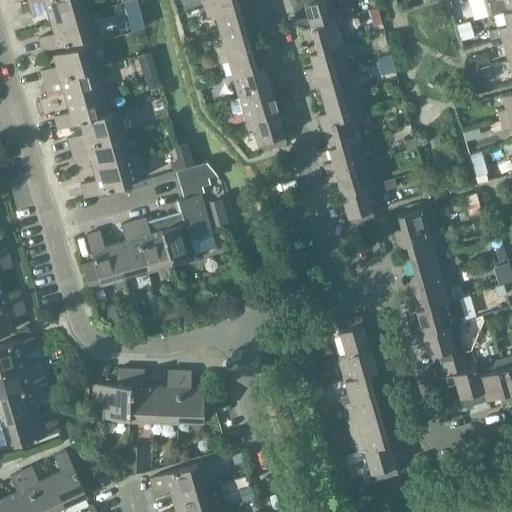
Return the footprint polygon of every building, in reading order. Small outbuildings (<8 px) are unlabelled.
[(88,12),(84,0),(43,0),(29,4),(33,17),(48,12),(51,23),(88,12)] [(202,0),(204,8),(233,0),(202,0)] [(251,20),(245,0),(233,0),(204,8),(207,17),(215,15),(219,29),(251,20)] [(311,28),(343,18),(341,9),(333,12),(329,0),(303,0),(311,27),(311,28)] [(511,0),(486,0),(491,15),(503,12),(511,9),(511,0)] [(377,8),(369,10),(373,26),(381,24),(377,8)] [(511,34),(511,9),(503,12),(507,26),(499,28),(501,37),(511,34)] [(43,51),(95,36),(88,12),(51,23),(54,33),(39,38),(43,51)] [(311,28),(311,27),(303,30),(310,53),(342,44),(338,30),(346,28),(343,18),(311,28)] [(215,45),(218,54),(258,43),(251,20),(219,29),(223,43),(215,45)] [(499,28),(488,31),(491,40),(501,37),(499,28)] [(471,30),(459,34),(461,41),(473,37),(471,30)] [(508,60),(511,59),(511,34),(501,37),(508,60)] [(228,61),(232,75),(265,66),(258,43),(218,54),(220,64),(228,61)] [(41,70),(44,83),(96,68),(89,44),(53,55),(56,66),(41,70)] [(342,44),(310,53),(314,67),(306,69),(308,79),(348,67),(342,44)] [(485,51),(466,57),(469,68),(488,62),(485,51)] [(150,53),(138,56),(140,66),(153,62),(150,53)] [(391,55),(378,58),(382,75),(395,71),(391,55)] [(234,80),(239,98),(279,87),(277,78),(269,80),(265,66),(232,75),(234,80)] [(470,72),(474,84),(483,82),(493,79),(490,66),(470,72)] [(348,67),(308,79),(311,88),(319,85),(323,99),(355,90),(348,67)] [(96,68),(44,83),(48,96),(63,91),(66,102),(103,91),(96,68)] [(232,75),(218,79),(220,84),(234,80),(232,75)] [(154,78),(146,81),(149,89),(157,87),(154,78)] [(243,114),(244,115),(245,121),(278,112),(274,98),(282,96),(279,87),(239,98),(243,114)] [(355,90),(323,99),(327,113),(319,116),(321,125),(362,113),(355,90)] [(109,113),(103,91),(66,102),(69,112),(54,117),(58,129),(80,123),(110,114),(109,113)] [(497,111),(500,120),(511,116),(511,91),(502,94),(506,109),(497,111)] [(110,114),(80,123),(83,133),(67,138),(71,150),(123,135),(116,111),(109,113),(110,114)] [(287,144),(278,112),(245,121),(248,130),(256,128),(263,151),(287,144)] [(328,148),(360,138),(356,125),(364,122),(362,113),(321,125),(328,148)] [(233,117),(228,118),(230,126),(245,121),(244,115),(243,114),(233,117)] [(511,130),(511,116),(500,120),(503,129),(511,127),(511,130)] [(500,120),(491,123),(494,132),(503,129),(500,120)] [(130,158),(123,135),(71,150),(74,163),(90,158),(93,169),(130,158)] [(360,138),(328,148),(332,162),(324,164),(327,173),(367,162),(360,138)] [(414,138),(403,142),(405,150),(417,147),(414,138)] [(178,160),(181,169),(193,166),(191,156),(178,160)] [(84,197),(136,183),(130,158),(93,169),(96,179),(81,184),(84,197)] [(341,194),(373,185),(367,162),(327,173),(329,182),(337,180),(341,194)] [(484,162),(472,165),(476,177),(486,174),(487,173),(484,162)] [(204,163),(176,171),(179,180),(180,185),(204,178),(208,177),(215,175),(215,174),(210,169),(205,163),(204,163)] [(204,178),(180,185),(184,198),(203,192),(202,186),(210,184),(208,177),(204,178)] [(427,181),(420,184),(422,193),(430,191),(430,190),(429,188),(427,181)] [(341,194),(350,225),(374,219),(368,196),(376,194),(373,185),(341,194)] [(181,212),(158,219),(171,266),(195,260),(194,254),(216,247),(201,193),(177,200),(181,212)] [(476,193),(462,197),(466,211),(469,219),(482,215),(476,193)] [(222,199),(210,202),(216,225),(228,222),(222,199)] [(394,231),(396,240),(437,229),(430,205),(398,215),(402,229),(394,231)] [(133,221),(148,273),(171,266),(158,219),(147,222),(146,217),(133,221)] [(481,218),(472,221),(474,231),(484,229),(481,218)] [(133,221),(121,225),(125,240),(115,243),(125,280),(148,273),(133,221)] [(437,229),(396,240),(399,250),(407,247),(411,261),(443,252),(437,229)] [(104,246),(100,231),(86,235),(94,262),(82,265),(90,290),(125,280),(115,243),(104,246)] [(0,257),(9,255),(6,244),(0,245),(0,257)] [(504,248),(497,250),(500,261),(507,259),(504,248)] [(443,252),(411,261),(415,275),(407,277),(409,287),(450,275),(443,252)] [(0,280),(0,270),(13,266),(9,255),(0,257),(0,282),(1,282),(0,280)] [(511,275),(511,274),(501,277),(503,284),(511,281),(511,275)] [(416,310),(448,300),(444,286),(452,284),(450,275),(409,287),(416,310)] [(0,282),(0,307),(23,301),(19,290),(4,294),(1,282),(0,282)] [(504,285),(495,288),(497,297),(506,294),(504,285)] [(456,298),(448,300),(416,310),(420,324),(412,326),(414,335),(455,324),(463,321),(456,298)] [(10,317),(26,313),(23,301),(0,307),(0,333),(14,330),(10,317)] [(183,303),(175,305),(177,315),(185,312),(183,303)] [(175,305),(157,310),(160,320),(177,315),(175,305)] [(337,323),(346,354),(346,355),(378,346),(375,336),(367,339),(361,316),(337,323)] [(319,324),(306,328),(310,344),(324,340),(319,324)] [(465,358),(455,324),(414,335),(417,344),(425,342),(429,356),(438,354),(441,365),(465,358)] [(33,337),(0,346),(0,372),(24,365),(21,354),(36,349),(33,337)] [(483,344),(472,347),(475,356),(486,354),(483,344)] [(344,380),(376,371),(372,357),(380,355),(378,346),(346,355),(346,354),(337,357),(344,380)] [(511,356),(499,360),(511,400),(511,399),(511,356)] [(462,406),(485,399),(483,390),(476,367),(468,369),(465,358),(441,365),(447,385),(455,383),(459,397),(462,406)] [(328,360),(319,363),(321,370),(330,368),(328,360)] [(502,403),(511,400),(499,360),(476,367),(483,390),(485,399),(499,395),(502,403)] [(24,365),(0,372),(0,397),(46,384),(43,373),(28,377),(24,365)] [(129,423),(131,369),(118,368),(118,384),(93,383),(92,409),(105,409),(104,422),(129,423)] [(144,369),(131,369),(129,423),(153,424),(155,385),(144,385),(144,369)] [(153,424),(177,424),(179,370),(167,370),(167,386),(155,385),(153,424)] [(190,387),(191,371),(179,370),(177,424),(178,424),(179,422),(202,423),(204,387),(190,387)] [(343,406),(383,394),(376,371),(344,380),(348,394),(340,396),(343,406)] [(0,397),(0,419),(1,422),(37,412),(34,400),(50,395),(46,384),(0,397)] [(81,384),(80,397),(88,398),(88,384),(81,384)] [(349,429),(381,419),(377,405),(385,403),(383,394),(343,406),(349,429)] [(37,412),(1,422),(8,446),(60,431),(56,419),(41,423),(37,412)] [(364,449),(396,440),(393,431),(385,433),(381,419),(349,429),(356,452),(364,450),(364,449)] [(340,433),(334,435),(336,443),(343,441),(340,433)] [(364,449),(364,450),(373,481),(397,474),(391,452),(399,449),(396,440),(364,449)] [(129,472),(142,473),(144,446),(130,446),(129,472)] [(50,475),(63,504),(86,494),(66,450),(54,456),(61,470),(50,475)] [(185,450),(179,452),(182,461),(190,459),(188,452),(185,450)] [(240,452),(231,455),(233,465),(243,462),(240,452)] [(162,454),(162,464),(173,464),(174,454),(162,454)] [(203,489),(196,465),(150,478),(153,490),(168,486),(172,498),(203,489)] [(39,481),(32,466),(21,471),(39,511),(46,511),(63,504),(50,475),(39,481)] [(106,468),(94,473),(100,487),(112,481),(106,468)] [(39,511),(21,471),(10,476),(17,491),(6,496),(13,511),(39,511)] [(250,487),(239,490),(243,501),(255,498),(251,486),(250,487)] [(209,487),(203,489),(172,498),(175,509),(165,511),(208,511),(215,510),(209,487)] [(0,511),(13,511),(6,496),(0,498),(0,511)]
